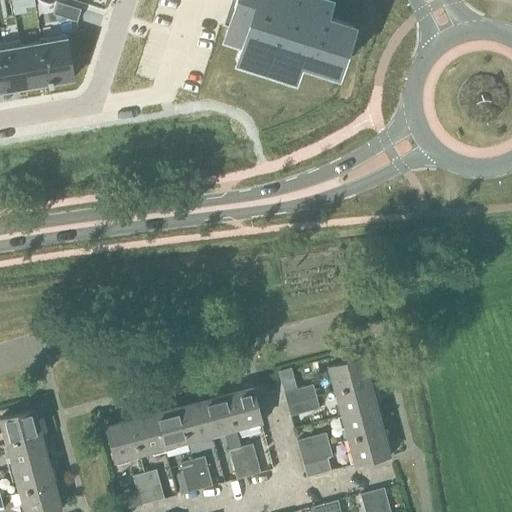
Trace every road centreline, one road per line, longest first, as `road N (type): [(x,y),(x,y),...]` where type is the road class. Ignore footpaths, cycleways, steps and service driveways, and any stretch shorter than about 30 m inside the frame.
road 1 (tertiary): [(0,241),(284,198)]
road 2 (residential): [(227,500),(390,459)]
road 3 (tertiary): [(284,198),(347,191),(432,152)]
road 4 (tertiary): [(411,120),(284,198)]
